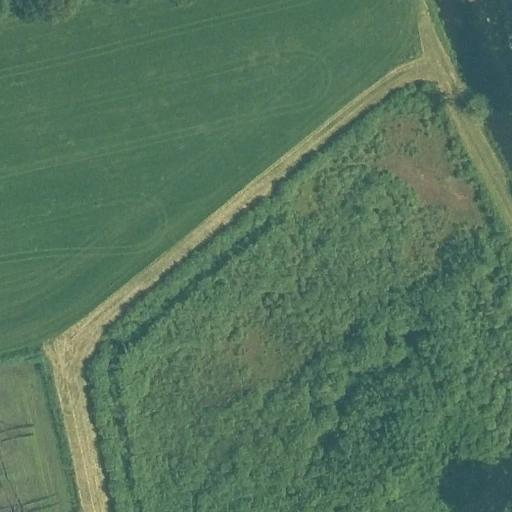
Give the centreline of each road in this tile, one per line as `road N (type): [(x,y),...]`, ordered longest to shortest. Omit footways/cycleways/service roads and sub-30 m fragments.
road 1 (track): [(89,511),(52,349),(432,49),(418,0)]
road 2 (track): [(432,49),(511,214)]
